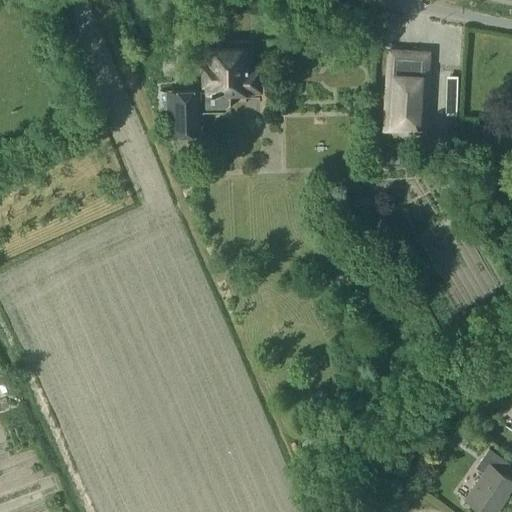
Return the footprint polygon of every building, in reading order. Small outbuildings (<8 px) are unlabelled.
[(260,90),(259,69),(248,70),(248,47),(208,48),(209,90),(199,90),(199,89),(173,90),(173,91),(161,91),(161,108),(173,108),(174,133),(200,132),(200,111),(225,111),(230,105),(230,90),(260,90)] [(424,132),(428,70),(429,52),(389,50),(384,130),(424,132)] [(449,109),(460,109),(461,70),(450,70),(449,109)] [(177,138),(177,161),(192,161),(192,138),(177,138)] [(454,435),(455,443),(468,442),(466,433),(454,435)] [(511,486),(511,479),(503,473),(510,463),(490,448),(477,467),(485,473),(466,499),(484,511),(496,511),(502,503),(501,502),(511,486)]
